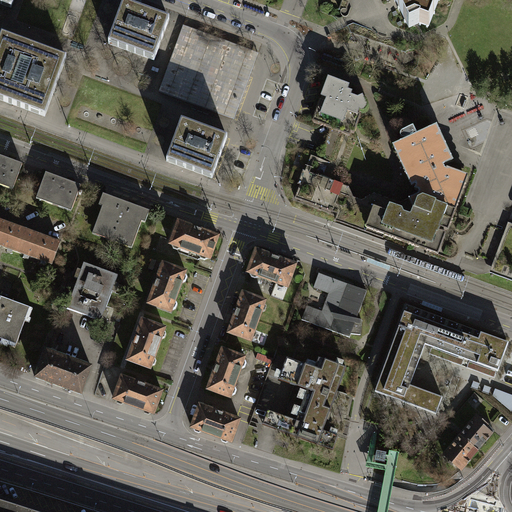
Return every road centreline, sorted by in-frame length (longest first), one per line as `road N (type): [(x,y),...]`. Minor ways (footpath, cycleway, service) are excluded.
road 1 (motorway): [(325,511),(0,402)]
road 2 (residential): [(242,228),(297,79),(298,54),(267,25),(198,0)]
road 3 (tertiary): [(242,228),(511,326)]
road 4 (tertiary): [(0,142),(242,228)]
road 5 (primary): [(407,507),(167,435)]
road 6 (motorway): [(0,441),(218,511)]
road 7 (residential): [(167,435),(242,228)]
road 8 (primary): [(167,435),(0,377)]
road 9 (primary): [(0,467),(143,511)]
